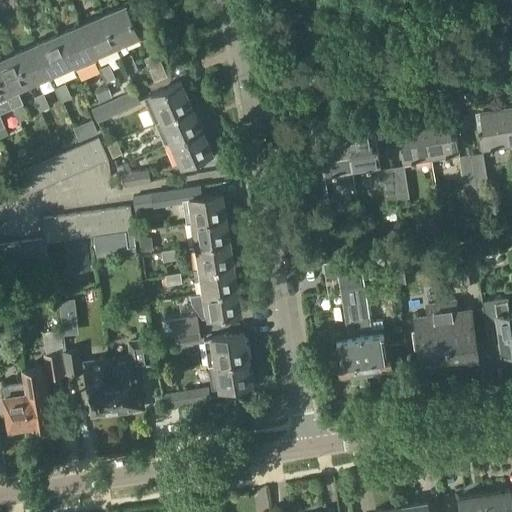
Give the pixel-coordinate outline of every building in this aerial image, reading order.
[(111,30),(112,33),(116,43),(138,34),(126,4),(104,14),(111,30)] [(88,20),(82,23),(88,39),(90,42),(94,53),(116,43),(112,33),(111,30),(104,14),(88,20)] [(68,29),(60,33),(73,62),(76,69),(97,60),(94,53),(90,42),(88,39),(82,23),(68,29)] [(73,62),(60,33),(38,42),(50,72),(73,62)] [(20,62),(23,69),(28,81),(50,72),(38,42),(16,52),(20,62)] [(16,52),(0,58),(0,76),(1,80),(6,91),(13,107),(19,120),(28,116),(22,103),(24,102),(17,86),(20,85),(28,81),(23,69),(20,62),(16,52)] [(155,80),(166,75),(157,52),(145,57),(155,80)] [(122,58),(128,72),(138,68),(132,53),(122,58)] [(116,77),(110,63),(101,68),(107,81),(116,77)] [(0,112),(0,113),(13,107),(6,91),(1,80),(0,76),(0,112)] [(162,119),(192,105),(182,81),(151,94),(151,95),(144,98),(155,122),(162,119)] [(63,101),(72,97),(66,82),(56,87),(63,101)] [(96,93),(100,101),(112,96),(109,88),(96,93)] [(97,120),(140,102),(135,91),(93,109),(97,120)] [(50,106),(44,92),(35,96),(41,110),(50,106)] [(510,142),(504,103),(476,107),(482,147),(510,142)] [(172,141),(202,128),(192,105),(162,119),(172,141)] [(453,111),(425,116),(431,156),(460,151),(453,111)] [(431,156),(425,116),(397,120),(403,160),(431,156)] [(374,124),(346,129),(353,168),(380,164),(374,124)] [(202,128),(172,141),(182,165),(212,152),(202,128)] [(353,168),(346,129),(318,133),(324,172),(353,168)] [(88,140),(98,163),(110,158),(99,135),(88,140)] [(113,156),(122,152),(116,139),(107,143),(113,156)] [(86,168),(98,163),(88,140),(76,145),(86,168)] [(42,143),(32,147),(37,159),(47,155),(42,143)] [(65,150),(75,173),(86,168),(76,145),(65,150)] [(63,178),(75,173),(65,150),(53,155),(63,178)] [(483,151),(471,153),(472,162),(477,186),(488,184),(483,151)] [(472,162),(471,153),(460,155),(465,188),(477,187),(472,162)] [(42,160),(52,183),(63,178),(53,155),(42,160)] [(40,188),(52,183),(42,160),(30,165),(40,188)] [(133,172),(128,161),(119,165),(127,185),(152,181),(150,169),(133,172)] [(404,164),(392,166),(398,199),(410,197),(404,164)] [(18,170),(28,193),(40,188),(30,165),(18,170)] [(392,166),(380,169),(386,201),(398,199),(392,166)] [(17,198),(28,193),(18,170),(7,175),(17,198)] [(0,178),(0,189),(6,203),(17,198),(7,175),(0,178)] [(314,179),(320,212),(331,210),(326,178),(314,179)] [(183,188),(151,193),(153,206),(183,202),(183,199),(184,199),(183,188)] [(194,221),(226,216),(222,192),(184,199),(183,199),(183,202),(187,222),(194,221)] [(131,204),(119,206),(123,230),(135,228),(131,204)] [(107,208),(111,232),(123,230),(119,206),(107,208)] [(98,233),(111,232),(107,208),(94,209),(98,233)] [(85,235),(98,233),(94,209),(81,211),(85,235)] [(68,213),(72,237),(85,235),(81,211),(68,213)] [(60,239),(72,237),(68,213),(56,215),(60,239)] [(48,240),(60,239),(56,215),(43,216),(46,236),(48,240)] [(197,245),(230,240),(226,216),(194,221),(197,245)] [(35,238),(38,262),(51,260),(48,240),(46,236),(35,238)] [(151,237),(139,239),(141,251),(153,249),(151,237)] [(22,239),(26,264),(38,262),(35,238),(22,239)] [(14,265),(26,264),(22,239),(10,241),(14,265)] [(73,270),(91,267),(87,240),(69,243),(73,270)] [(201,269),(233,264),(230,240),(197,245),(201,269)] [(0,242),(0,257),(2,267),(14,265),(10,241),(0,242)] [(462,280),(479,278),(474,246),(457,248),(462,280)] [(164,260),(179,258),(177,248),(162,250),(164,260)] [(360,256),(324,262),(326,274),(334,273),(340,278),(348,331),(338,333),(338,337),(340,353),(339,353),(343,375),(367,371),(360,323),(371,322),(360,256)] [(399,291),(416,289),(412,257),(394,260),(399,291)] [(233,264),(201,269),(193,270),(194,280),(203,278),(205,292),(237,287),(233,264)] [(167,284),(182,282),(181,272),(166,274),(167,284)] [(205,292),(191,294),(193,303),(196,307),(203,318),(241,312),(237,287),(205,292)] [(384,289),(387,313),(400,311),(397,287),(384,289)] [(499,325),(502,354),(511,352),(511,311),(511,312),(509,296),(483,299),(487,334),(488,334),(488,326),(499,325)] [(441,302),(450,361),(478,357),(471,308),(458,310),(456,300),(441,302)] [(422,365),(449,362),(450,361),(441,302),(428,304),(429,314),(415,316),(422,365)] [(176,332),(199,328),(197,316),(174,320),(176,332)] [(392,368),(388,346),(385,331),(383,320),(371,322),(360,323),(367,371),(392,368)] [(325,327),(314,328),(316,342),(327,340),(325,327)] [(199,328),(176,332),(172,333),(174,345),(201,341),(199,328)] [(208,364),(216,363),(248,358),(244,331),(212,336),(212,337),(205,339),(208,364)] [(131,356),(110,359),(112,375),(118,413),(131,411),(130,408),(141,406),(140,398),(141,398),(139,382),(138,382),(135,364),(150,362),(146,339),(128,341),(131,356)] [(68,373),(69,373),(82,371),(78,348),(65,350),(68,373)] [(50,377),(64,375),(60,354),(47,356),(50,377)] [(220,388),(252,383),(248,358),(216,363),(208,364),(212,389),(220,387),(220,388)] [(112,375),(110,359),(86,363),(90,390),(89,390),(91,405),(92,405),(94,413),(106,411),(107,414),(118,413),(112,375)] [(22,368),(32,426),(52,423),(47,389),(46,389),(43,365),(22,368)] [(31,426),(32,426),(22,368),(24,381),(4,384),(6,395),(5,395),(10,426),(30,423),(31,426)] [(167,406),(210,400),(209,388),(165,395),(167,406)] [(511,511),(511,498),(510,488),(486,491),(488,511),(511,511)] [(488,511),(486,491),(459,495),(461,511),(488,511)] [(429,511),(427,500),(401,504),(402,511),(429,511)]
